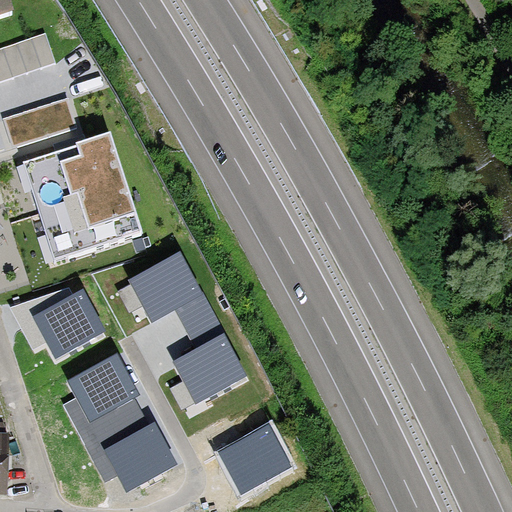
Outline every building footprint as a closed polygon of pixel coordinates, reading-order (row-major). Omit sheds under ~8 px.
[(11,0),(0,0),(0,14),(15,9),(11,0)] [(0,81),(55,63),(45,33),(0,49),(0,81)] [(76,127),(67,98),(3,118),(13,148),(76,127)] [(111,131),(77,142),(77,144),(23,161),(54,258),(143,230),(111,131)] [(128,280),(152,323),(174,311),(204,295),(180,252),(128,280)] [(33,316),(73,295),(69,289),(10,309),(33,349),(47,342),(33,316)] [(106,332),(83,289),(73,295),(33,316),(47,342),(56,359),(106,332)] [(225,333),(204,295),(174,311),(196,349),(225,333)] [(196,349),(173,361),(197,405),(247,376),(225,333),(196,349)] [(141,396),(117,354),(68,382),(77,399),(90,424),(135,400),(141,396)] [(90,424),(77,399),(64,406),(105,484),(119,477),(104,450),(90,424)] [(149,426),(135,400),(90,424),(104,450),(149,426)] [(0,495),(6,496),(9,432),(6,432),(7,423),(0,422),(0,495)] [(178,465),(155,422),(149,426),(104,450),(119,477),(127,493),(178,465)] [(292,467),(268,424),(216,452),(240,496),(292,467)]
